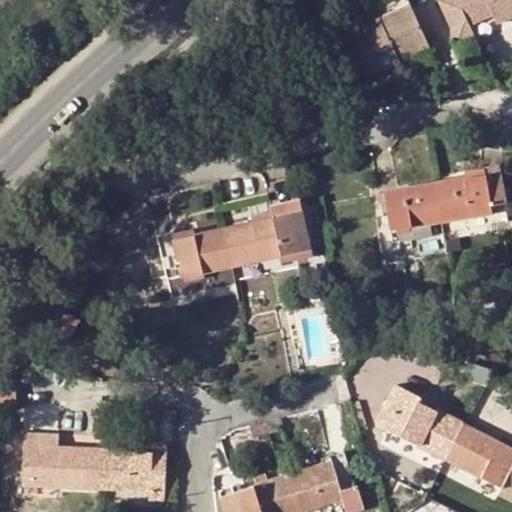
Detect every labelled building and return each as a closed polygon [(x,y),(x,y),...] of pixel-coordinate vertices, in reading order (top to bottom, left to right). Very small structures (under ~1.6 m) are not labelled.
[(371,0),(361,5),(363,8),(379,0),(371,0)] [(379,0),(363,8),(367,18),(396,5),(393,0),(379,0)] [(511,0),(435,0),(428,4),(441,32),(448,47),(465,39),(460,29),(484,18),(482,12),(490,9),(492,15),(496,22),(511,15),(511,0)] [(414,41),(396,5),(367,18),(335,33),(356,75),(404,53),(401,47),(414,41)] [(484,18),(492,15),(490,9),(482,12),(484,18)] [(436,182),(442,221),(491,212),(491,206),(504,203),(498,166),(484,168),(484,174),(436,182)] [(442,221),(436,182),(384,192),(391,230),(442,221)] [(302,211),(224,228),(232,266),(310,249),(302,211)] [(181,278),(232,266),(224,228),(173,240),(181,278)] [(81,321),(54,304),(42,323),(68,340),(81,321)] [(491,376),(495,369),(466,359),(461,378),(485,386),(491,376)] [(376,424),(447,459),(464,425),(418,401),(421,396),(396,384),(376,424)] [(19,386),(0,385),(0,407),(19,407),(19,386)] [(266,422),(270,433),(284,430),(281,418),(266,422)] [(266,422),(251,426),(254,437),(270,433),(266,422)] [(511,448),(464,425),(447,459),(502,488),(499,494),(511,501),(511,448)] [(26,431),(25,439),(41,440),(41,447),(58,448),(59,432),(26,431)] [(75,449),(58,448),(41,447),(41,440),(25,439),(24,475),(39,476),(39,486),(101,488),(103,450),(75,449)] [(153,448),(152,452),(152,463),(166,463),(167,448),(153,448)] [(165,500),(166,463),(152,463),(152,452),(138,451),(103,450),(101,488),(149,490),(149,499),(165,500)] [(331,462),(283,477),(293,511),(300,511),(343,499),(346,511),(363,507),(357,486),(355,486),(344,452),(330,456),(331,462)] [(293,511),(283,477),(268,481),(265,473),(254,476),(256,485),(234,492),(232,487),(219,491),(225,511),(293,511)] [(23,485),(39,486),(39,476),(24,475),(23,485)]
